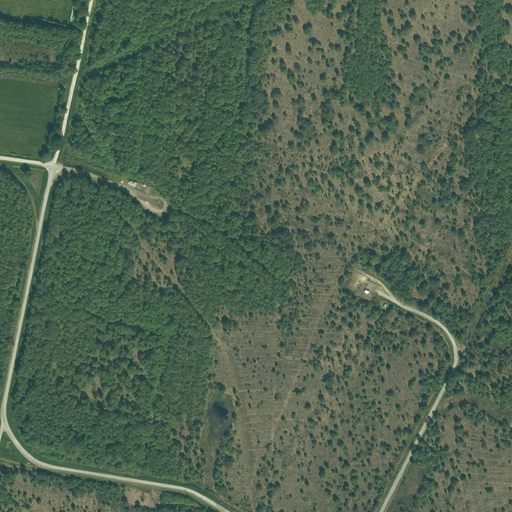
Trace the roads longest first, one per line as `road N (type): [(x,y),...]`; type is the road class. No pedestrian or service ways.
road 1 (track): [(91,0),(13,365),(9,429),(22,451),(56,468),(185,489),(228,511)]
road 2 (track): [(380,511),(455,353),(440,325),(372,288)]
road 3 (track): [(0,157),(88,171),(151,202)]
